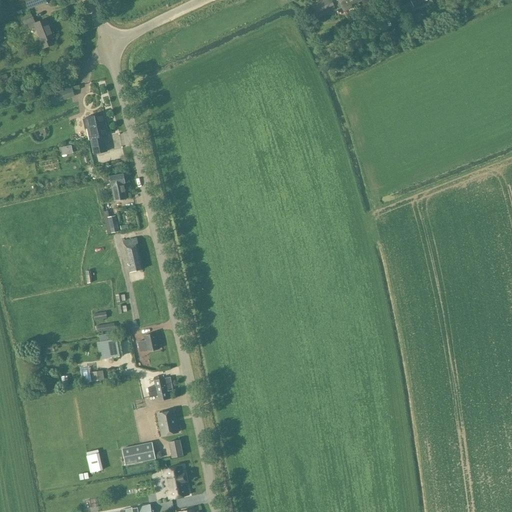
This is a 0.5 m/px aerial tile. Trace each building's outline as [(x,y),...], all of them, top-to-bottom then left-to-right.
[(338,0),(339,0),(332,2),(331,0),(325,0),(313,5),(319,18),(336,11),(336,10),(338,9),(339,12),(343,11),(344,12),(353,8),(352,5),(362,0),(361,0),(338,0)] [(426,0),(399,0),(395,2),(401,13),(427,1),(426,0)] [(423,19),(420,13),(415,15),(413,10),(406,13),(411,24),(423,19)] [(35,24),(33,18),(22,22),(26,31),(35,27),(38,35),(37,35),(43,49),(54,45),(52,39),(54,38),(46,19),(35,24)] [(74,96),(73,91),(57,95),(59,101),(74,96)] [(84,120),(82,121),(85,130),(86,129),(89,141),(90,141),(93,155),(106,152),(103,138),(107,137),(102,115),(84,119),(84,120)] [(124,184),(123,175),(110,177),(111,186),(112,186),(115,201),(126,199),(123,184),(124,184)] [(103,213),(108,234),(118,231),(115,217),(109,218),(108,212),(103,213)] [(131,272),(143,269),(137,239),(124,242),(131,272)] [(95,320),(107,318),(106,312),(94,314),(95,320)] [(115,329),(114,323),(95,326),(97,333),(115,329)] [(156,334),(144,336),(145,340),(138,341),(140,352),(147,351),(159,349),(156,334)] [(117,338),(97,342),(100,360),(120,356),(117,338)] [(102,370),(91,372),(92,382),(104,380),(102,370)] [(170,399),(169,391),(173,390),(170,377),(159,379),(158,376),(154,377),(155,380),(156,386),(148,388),(150,397),(158,396),(159,401),(170,399)] [(178,433),(174,411),(158,414),(162,436),(178,433)] [(172,458),(183,455),(180,440),(169,442),(172,458)] [(125,465),(155,459),(152,442),(122,448),(125,465)] [(101,448),(86,452),(92,473),(106,469),(101,448)] [(181,467),(166,470),(171,499),(187,496),(185,485),(187,485),(185,475),(183,476),(181,467)] [(82,499),(85,511),(99,508),(96,496),(82,499)]
